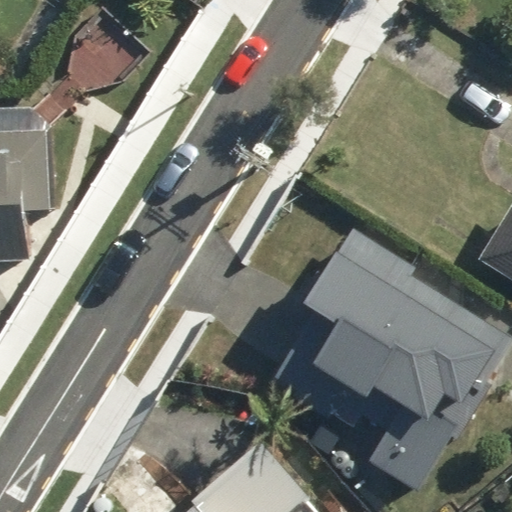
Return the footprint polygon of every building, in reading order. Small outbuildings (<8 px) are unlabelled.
[(48,136),(0,137),(0,264),(32,264),(30,220),(51,219),(48,136)] [(511,208),(475,271),(511,292),(511,208)] [(342,238),(300,306),(312,313),(271,378),(294,392),(289,398),(328,422),(332,415),(353,429),(375,393),(400,409),(367,464),(416,495),(458,428),(450,423),(484,368),(492,373),(511,343),(409,280),(415,270),(354,233),(348,242),(342,238)] [(193,510),(190,511),(301,511),(311,503),(260,445),(190,506),(193,510)] [(139,460),(102,489),(120,511),(180,511),(181,511),(139,460)]
